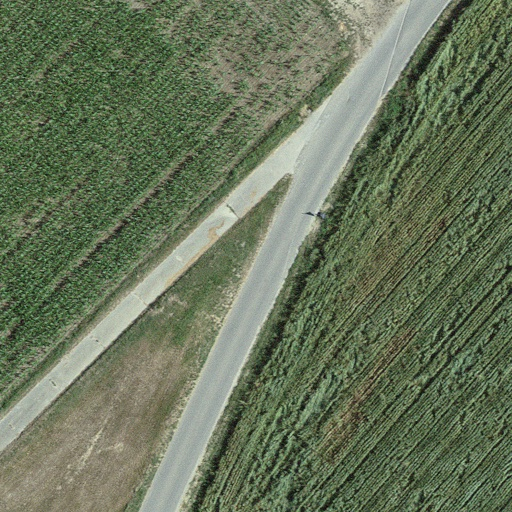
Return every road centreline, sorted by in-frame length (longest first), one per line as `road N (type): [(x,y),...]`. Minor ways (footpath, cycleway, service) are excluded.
road 1 (unclassified): [(159,511),(330,126),(424,0)]
road 2 (track): [(330,126),(0,447)]
